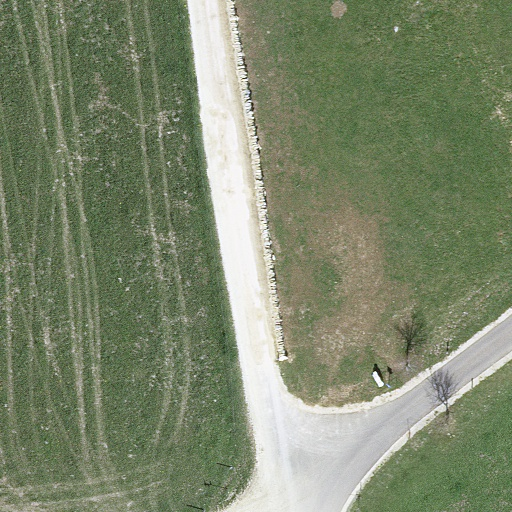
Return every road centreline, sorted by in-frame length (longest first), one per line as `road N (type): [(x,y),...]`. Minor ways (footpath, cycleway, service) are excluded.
road 1 (track): [(286,511),(204,0)]
road 2 (track): [(511,330),(382,427),(294,511)]
